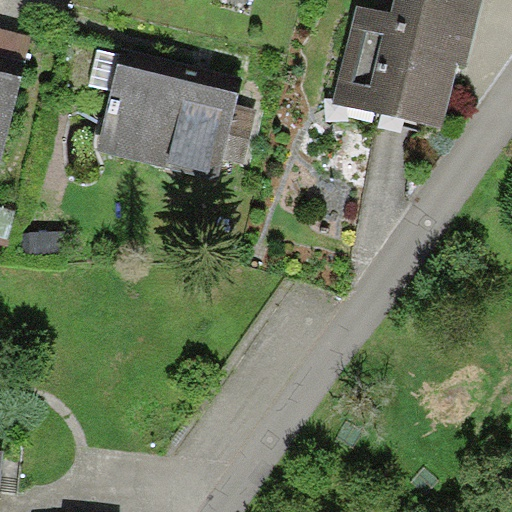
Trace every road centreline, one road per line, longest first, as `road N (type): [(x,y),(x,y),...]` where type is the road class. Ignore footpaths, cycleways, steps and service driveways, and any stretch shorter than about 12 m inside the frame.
road 1 (residential): [(511,86),(339,324)]
road 2 (residential): [(212,511),(339,324)]
